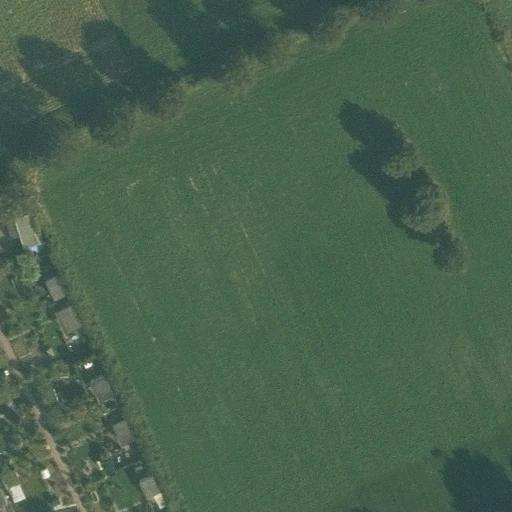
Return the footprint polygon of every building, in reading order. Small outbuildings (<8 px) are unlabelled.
[(34,221),(17,226),(22,246),(40,241),(34,221)] [(56,273),(45,279),(53,297),(65,291),(56,273)] [(80,323),(70,303),(55,311),(58,317),(64,314),(70,328),(80,323)] [(103,374),(89,381),(93,389),(99,386),(104,397),(112,393),(103,374)] [(134,436),(125,417),(117,421),(126,440),(134,436)] [(8,471),(0,474),(0,475),(5,487),(13,483),(8,471)] [(159,490),(152,475),(144,479),(151,493),(159,490)]
